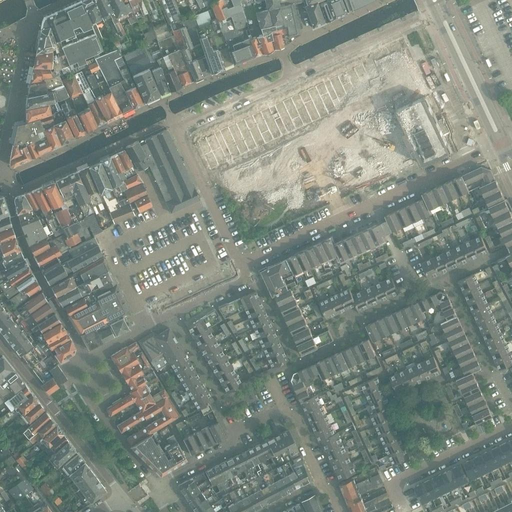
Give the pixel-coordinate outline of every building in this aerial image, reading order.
[(93,0),(82,0),(81,1),(94,27),(92,27),(97,38),(101,37),(96,25),(104,22),(93,0)] [(93,0),(104,22),(111,18),(120,36),(125,34),(119,22),(107,0),(93,0)] [(107,0),(119,22),(127,18),(130,25),(137,21),(135,14),(133,9),(131,10),(127,1),(122,3),(121,0),(107,0)] [(128,0),(127,1),(131,10),(133,9),(135,14),(141,12),(142,15),(147,13),(141,0),(128,0)] [(155,0),(156,0),(158,0),(168,23),(169,26),(170,25),(170,27),(179,24),(183,22),(181,17),(173,0),(155,0)] [(219,0),(216,2),(211,5),(212,9),(218,21),(227,47),(233,64),(255,56),(249,39),(241,42),(238,33),(249,29),(243,9),(254,6),(253,3),(265,0),(264,0),(219,0)] [(249,29),(238,33),(241,42),(249,39),(256,37),(262,54),(274,50),(275,50),(271,33),(271,30),(284,26),(279,6),(280,6),(279,5),(278,0),(264,0),(265,0),(253,3),(254,6),(243,9),(249,29)] [(278,0),(279,5),(280,6),(279,6),(284,26),(286,25),(287,27),(288,32),(289,37),(290,42),(289,42),(290,42),(300,34),(299,30),(302,29),(298,15),(295,15),(293,3),(294,3),(302,1),(303,1),(312,28),(324,22),(318,4),(327,1),(326,0),(278,0)] [(341,0),(328,0),(327,1),(334,19),(347,13),(341,0)] [(343,0),(349,11),(352,10),(372,0),(343,0)] [(42,22),(41,29),(46,28),(47,28),(48,29),(50,28),(54,40),(58,50),(62,49),(69,66),(71,69),(78,66),(81,65),(91,61),(91,60),(95,59),(104,55),(102,52),(97,38),(92,27),(94,27),(81,1),(64,9),(63,9),(61,10),(44,18),(43,19),(42,22)] [(327,1),(318,4),(324,22),(333,19),(334,19),(327,1)] [(195,17),(192,18),(196,30),(199,39),(211,74),(233,64),(227,47),(218,21),(212,9),(200,13),(194,16),(195,17)] [(183,22),(179,24),(203,77),(211,74),(199,39),(196,30),(192,18),(183,22)] [(154,30),(153,30),(156,38),(161,51),(164,58),(169,56),(181,87),(194,81),(181,51),(175,36),(173,36),(172,37),(169,28),(170,27),(170,25),(169,26),(168,23),(165,24),(166,25),(154,30)] [(179,24),(170,27),(173,36),(175,36),(181,51),(194,81),(203,77),(179,24)] [(421,24),(410,29),(415,41),(421,52),(432,47),(421,24)] [(284,26),(271,30),(271,33),(275,50),(284,47),(280,35),(280,34),(281,34),(284,33),(288,32),(287,27),(286,25),(284,26)] [(39,38),(36,53),(44,52),(57,50),(50,28),(48,29),(47,28),(46,28),(41,29),(40,31),(39,31),(38,31),(37,37),(38,37),(39,37),(39,38)] [(410,29),(386,40),(392,52),(415,41),(410,29)] [(143,39),(145,43),(156,38),(153,30),(143,35),(145,38),(143,39)] [(256,37),(249,39),(255,56),(262,54),(256,37)] [(386,40),(374,46),(382,64),(394,59),(386,40)] [(140,49),(124,56),(145,103),(160,96),(149,70),(153,68),(151,63),(154,62),(157,61),(164,58),(161,51),(158,52),(151,55),(148,48),(147,46),(144,47),(140,49)] [(374,46),(362,51),(370,70),(382,64),(374,46)] [(432,48),(413,57),(418,67),(437,58),(432,48)] [(36,53),(33,67),(49,68),(53,68),(54,71),(61,69),(69,66),(62,49),(58,50),(57,50),(44,52),(36,53)] [(104,55),(95,59),(122,114),(133,109),(121,85),(126,83),(125,81),(120,70),(115,60),(122,57),(118,49),(115,50),(104,55)] [(362,51),(350,57),(358,75),(370,70),(362,51)] [(164,58),(157,61),(170,92),(181,87),(169,56),(164,58)] [(122,57),(115,60),(120,70),(125,81),(126,83),(121,85),(133,109),(144,104),(126,67),(122,57)] [(350,57),(338,62),(346,81),(358,75),(350,57)] [(437,58),(418,67),(423,77),(442,68),(437,58)] [(93,64),(89,67),(91,71),(92,73),(97,83),(114,118),(122,114),(95,59),(91,60),(91,61),(93,64)] [(153,68),(149,70),(160,96),(170,92),(157,61),(154,62),(151,63),(153,68)] [(338,62),(325,67),(334,86),(346,81),(338,62)] [(29,84),(44,80),(44,79),(53,77),(58,75),(57,73),(55,73),(54,71),(51,72),(49,68),(33,67),(29,84)] [(325,67),(313,73),(322,91),(334,86),(325,67)] [(442,68),(423,77),(428,88),(429,87),(447,78),(442,67),(442,68)] [(91,71),(85,73),(93,89),(97,97),(95,98),(107,122),(114,118),(97,83),(92,73),(91,71)] [(82,72),(75,76),(83,94),(97,127),(106,122),(90,91),(91,90),(82,72)] [(313,73),(301,78),(310,97),(322,91),(313,73)] [(29,84),(27,97),(53,92),(64,87),(61,81),(58,75),(53,77),(44,79),(44,80),(29,84)] [(72,77),(61,81),(64,87),(69,97),(70,100),(72,99),(83,94),(75,76),(72,77)] [(301,78),(289,84),(298,102),(310,97),(301,78)] [(447,78),(429,87),(433,97),(452,88),(447,78)] [(289,84),(277,89),(286,108),(298,102),(289,84)] [(27,97),(25,107),(56,101),(59,102),(64,100),(69,97),(64,87),(53,92),(27,97)] [(235,103),(215,113),(265,217),(330,185),(321,166),(317,157),(315,153),(309,156),(293,124),(291,119),(286,108),(277,89),(277,88),(259,96),(258,94),(236,105),(235,103)] [(452,88),(433,97),(438,107),(457,98),(452,88)] [(83,94),(72,99),(79,114),(78,115),(87,132),(97,127),(83,94)] [(457,98),(438,107),(443,118),(462,109),(457,98)] [(56,101),(25,107),(25,122),(39,118),(48,115),(61,110),(56,101)] [(86,133),(74,110),(69,113),(68,111),(70,110),(66,103),(61,105),(67,121),(76,138),(86,133)] [(462,109),(443,118),(448,128),(467,119),(462,109)] [(61,110),(48,115),(61,145),(74,139),(61,110)] [(39,138),(32,141),(38,155),(61,145),(48,115),(39,118),(44,130),(37,132),(39,138)] [(12,144),(9,164),(13,167),(38,155),(32,141),(39,138),(37,132),(44,130),(39,118),(25,122),(17,125),(12,144)] [(414,122),(404,127),(413,145),(423,140),(414,122)] [(404,127),(393,132),(402,150),(413,145),(404,127)] [(171,139),(167,130),(145,140),(145,142),(153,159),(176,149),(171,139)] [(393,132),(383,137),(392,155),(402,150),(393,132)] [(383,137),(373,142),(382,160),(392,155),(383,137)] [(153,159),(145,142),(139,144),(138,142),(126,147),(139,172),(148,168),(150,167),(148,162),(153,159)] [(373,142),(363,147),(371,165),(382,160),(373,142)] [(363,147),(352,152),(361,170),(371,165),(363,147)] [(194,190),(188,176),(176,149),(153,159),(148,162),(150,167),(171,214),(200,200),(195,189),(194,190)] [(136,173),(124,151),(110,158),(121,182),(123,181),(123,180),(136,173)] [(352,152),(342,156),(351,175),(361,170),(352,152)] [(342,156),(332,161),(340,180),(351,175),(342,156)] [(111,188),(116,199),(120,197),(122,195),(121,192),(142,182),(137,175),(123,181),(121,182),(110,158),(100,162),(111,188)] [(332,161),(321,166),(330,185),(340,180),(332,161)] [(105,202),(109,213),(120,209),(120,208),(130,204),(147,195),(144,184),(124,192),(127,198),(117,202),(116,199),(111,188),(100,162),(88,167),(100,193),(105,202)] [(100,193),(88,167),(77,172),(89,198),(93,207),(105,202),(100,193)] [(496,181),(491,170),(482,167),(471,172),(478,188),(480,187),(480,188),(496,181)] [(89,198),(77,172),(66,177),(84,217),(95,212),(93,207),(89,198)] [(469,192),(478,188),(471,172),(461,176),(469,192)] [(469,192),(461,176),(452,181),(459,196),(469,192)] [(89,226),(93,236),(103,231),(102,230),(99,228),(93,214),(85,218),(84,217),(66,177),(56,182),(66,202),(67,206),(66,207),(67,208),(73,223),(78,221),(83,230),(87,227),(89,226)] [(459,196),(452,181),(443,185),(450,200),(459,196)] [(500,190),(496,181),(480,188),(484,197),(500,190)] [(61,225),(67,238),(77,233),(77,232),(83,230),(78,221),(73,223),(67,208),(66,207),(67,206),(66,202),(56,182),(55,183),(55,182),(42,188),(52,208),(60,204),(62,209),(54,212),(61,225)] [(450,200),(443,185),(432,190),(440,205),(450,200)] [(54,212),(52,208),(42,188),(32,192),(43,213),(51,229),(61,225),(54,212)] [(440,205),(432,190),(422,194),(424,199),(425,199),(430,210),(440,205)] [(505,200),(500,190),(484,197),(489,208),(505,200)] [(43,213),(32,192),(24,195),(31,211),(36,209),(41,214),(43,213)] [(31,211),(24,195),(16,197),(15,201),(21,223),(35,218),(31,211)] [(151,207),(149,202),(147,195),(130,204),(135,215),(151,207)] [(0,216),(9,213),(3,196),(0,197),(0,216)] [(425,199),(424,199),(415,203),(423,219),(432,214),(430,210),(425,199)] [(494,218),(511,209),(511,206),(508,207),(505,200),(489,208),(494,218)] [(423,219),(415,203),(405,208),(412,224),(417,222),(419,227),(425,224),(423,219)] [(135,215),(130,204),(120,208),(120,209),(109,213),(114,224),(135,215)] [(412,224),(405,208),(395,213),(402,228),(412,224)] [(511,220),(511,215),(511,213),(511,211),(511,209),(494,218),(498,227),(511,220)] [(0,231),(11,226),(9,215),(9,213),(0,216),(0,231)] [(206,213),(185,223),(208,273),(199,277),(206,292),(237,277),(206,213)] [(402,228),(395,213),(385,217),(387,221),(392,232),(392,233),(402,228)] [(41,226),(40,224),(43,223),(40,216),(37,217),(35,218),(21,223),(25,234),(41,226)] [(511,231),(511,220),(498,227),(502,237),(511,231)] [(369,230),(376,246),(386,241),(383,236),(390,233),(392,232),(387,221),(384,222),(378,225),(369,230)] [(48,236),(44,225),(41,226),(25,234),(29,246),(45,238),(48,236)] [(34,257),(39,266),(61,254),(59,250),(61,249),(61,248),(63,246),(64,248),(67,246),(68,247),(81,241),(79,238),(84,236),(84,238),(90,235),(88,231),(87,227),(83,230),(77,232),(77,233),(67,238),(64,240),(54,245),(55,246),(51,248),(34,257)] [(0,244),(15,237),(12,228),(0,234),(0,244)] [(376,246),(369,230),(360,234),(368,250),(376,246)] [(511,231),(502,237),(507,248),(511,245),(511,231)] [(368,250),(360,234),(352,238),(359,254),(368,250)] [(5,259),(21,250),(15,237),(0,244),(0,261),(1,261),(5,259)] [(68,258),(69,260),(73,258),(97,245),(94,237),(68,250),(69,252),(68,252),(69,254),(67,255),(68,258)] [(488,252),(481,237),(471,241),(478,257),(488,252)] [(55,246),(54,245),(51,238),(47,241),(45,238),(29,246),(34,257),(51,248),(55,246)] [(359,254),(352,238),(343,242),(350,258),(359,254)] [(338,254),(334,246),(335,246),(332,239),(322,243),(330,258),(338,254)] [(478,257),(471,241),(461,246),(468,261),(478,257)] [(350,258),(343,242),(335,246),(334,246),(338,254),(341,262),(350,258)] [(330,258),(322,243),(314,247),(321,262),(330,258)] [(43,274),(49,284),(65,275),(73,271),(103,254),(97,245),(73,258),(69,260),(62,264),(43,274)] [(468,261),(461,246),(451,250),(459,266),(468,261)] [(321,262),(314,247),(305,251),(312,266),(321,262)] [(5,269),(24,259),(21,250),(5,259),(1,261),(0,261),(0,271),(3,270),(5,269)] [(39,266),(43,273),(61,262),(68,258),(67,255),(69,254),(68,252),(69,252),(68,250),(61,254),(39,266)] [(459,266),(451,250),(442,255),(449,270),(459,266)] [(312,266),(305,251),(296,256),(303,270),(312,266)] [(442,255),(432,259),(439,275),(449,270),(442,255)] [(303,270),(296,256),(285,261),(292,275),(303,270)] [(55,296),(109,270),(103,258),(71,276),(63,280),(50,287),(55,296)] [(0,285),(8,279),(29,266),(24,259),(5,269),(3,270),(0,271),(0,285)] [(439,275),(432,259),(421,264),(428,280),(439,275)] [(284,279),(287,277),(288,280),(293,277),(292,275),(285,261),(262,272),(273,297),(276,296),(291,288),(297,285),(295,281),(286,285),(284,279)] [(500,272),(496,265),(492,267),(496,274),(500,272)] [(0,286),(4,293),(32,272),(29,266),(8,279),(0,285),(0,286)] [(81,296),(102,286),(104,291),(116,285),(109,270),(55,296),(62,306),(81,296)] [(8,299),(36,279),(32,272),(4,293),(8,299)] [(479,284),(475,274),(474,274),(463,279),(459,281),(463,291),(479,284)] [(399,293),(391,277),(381,281),(388,297),(399,293)] [(15,308),(41,289),(36,279),(8,299),(15,308)] [(388,297),(381,281),(371,286),(379,302),(388,297)] [(484,294),(479,284),(463,291),(468,301),(484,294)] [(81,336),(81,337),(100,326),(108,322),(121,314),(124,320),(131,316),(116,285),(104,291),(94,296),(97,302),(87,307),(68,317),(81,336)] [(63,309),(68,317),(87,307),(97,302),(94,296),(104,291),(102,286),(81,296),(82,298),(63,309)] [(379,302),(371,286),(361,291),(369,307),(379,302)] [(296,298),(291,288),(276,296),(280,305),(296,298)] [(356,305),(352,295),(349,288),(339,293),(347,309),(355,305),(356,305)] [(369,307),(361,291),(352,295),(356,305),(355,305),(358,311),(369,307)] [(30,314),(48,301),(42,292),(17,311),(20,314),(21,317),(23,319),(30,314)] [(260,302),(256,292),(240,299),(244,309),(260,302)] [(436,313),(444,294),(440,292),(419,302),(423,312),(433,307),(436,313)] [(347,309),(339,293),(329,298),(337,314),(347,309)] [(458,316),(448,295),(444,294),(436,313),(443,310),(448,321),(458,316)] [(488,304),(484,294),(468,301),(472,311),(488,304)] [(300,308),(296,299),(296,298),(280,305),(285,315),(300,308)] [(337,314),(329,298),(319,302),(327,318),(337,314)] [(244,309),(240,299),(218,309),(224,319),(244,309)] [(32,328),(54,312),(49,304),(48,301),(30,314),(23,319),(20,321),(28,332),(31,330),(32,328)] [(265,312),(260,302),(244,309),(249,319),(265,312)] [(426,318),(423,312),(419,302),(410,306),(417,322),(426,318)] [(493,314),(488,304),(472,311),(477,321),(493,314)] [(0,319),(8,313),(8,312),(6,312),(1,306),(0,307),(0,319)] [(417,322),(410,306),(401,310),(408,326),(417,322)] [(305,318),(300,308),(285,315),(290,325),(305,318)] [(222,320),(216,310),(202,318),(208,329),(222,320)] [(408,326),(401,310),(392,315),(400,330),(408,326)] [(269,321),(265,312),(249,319),(253,329),(269,321)] [(0,331),(0,332),(14,321),(9,316),(10,315),(8,313),(0,319),(0,331)] [(42,333),(61,322),(55,313),(33,329),(32,328),(31,330),(31,331),(38,337),(42,335),(42,334),(42,333)] [(129,330),(124,320),(121,314),(108,322),(111,327),(116,337),(129,330)] [(497,324),(493,314),(477,321),(481,331),(497,324)] [(400,330),(392,315),(384,318),(391,334),(400,330)] [(461,325),(458,316),(448,321),(441,324),(445,332),(461,325)] [(208,329),(202,318),(187,327),(193,337),(208,329)] [(309,328),(305,318),(290,325),(294,335),(309,328)] [(391,334),(384,318),(375,323),(382,338),(391,334)] [(7,340),(22,329),(21,327),(19,328),(14,321),(0,332),(7,340)] [(274,331),(269,321),(253,329),(258,339),(274,331)] [(71,339),(61,322),(42,333),(42,334),(42,335),(38,337),(41,341),(30,350),(39,362),(47,356),(46,355),(52,350),(71,339)] [(116,337),(111,327),(108,322),(100,326),(102,331),(97,334),(102,344),(116,337)] [(382,338),(375,323),(366,327),(373,343),(382,338)] [(502,333),(497,324),(481,331),(486,341),(502,333)] [(465,333),(461,325),(445,332),(449,341),(465,333)] [(102,344),(97,334),(102,331),(100,326),(81,337),(89,351),(102,344)] [(13,348),(27,338),(30,335),(26,331),(24,327),(22,329),(7,340),(13,348)] [(314,337),(309,328),(294,335),(299,344),(314,337)] [(185,354),(169,329),(158,335),(152,333),(139,341),(157,371),(169,363),(185,354)] [(213,338),(208,329),(193,337),(198,346),(213,338)] [(334,340),(329,330),(314,337),(319,347),(334,340)] [(278,341),(274,331),(258,339),(262,348),(278,341)] [(470,342),(465,333),(449,341),(453,350),(470,342)] [(506,343),(502,333),(486,341),(490,350),(506,343)] [(19,357),(33,346),(30,342),(33,339),(30,335),(27,338),(13,348),(19,357)] [(319,347),(314,337),(299,344),(303,354),(319,347)] [(219,347),(213,338),(198,346),(204,356),(219,347)] [(75,354),(77,349),(71,339),(52,350),(61,363),(69,359),(68,358),(75,354)] [(376,355),(368,340),(359,344),(367,360),(376,355)] [(283,351),(278,341),(262,348),(267,358),(283,351)] [(138,347),(135,342),(127,347),(126,347),(111,356),(128,384),(143,374),(141,370),(149,365),(141,352),(135,355),(133,352),(138,347)] [(474,351),(470,342),(453,350),(457,359),(474,351)] [(511,353),(506,343),(490,350),(495,360),(511,353)] [(367,360),(359,344),(350,348),(358,364),(367,360)] [(224,356),(219,347),(204,356),(209,365),(224,356)] [(358,364),(350,348),(342,352),(349,367),(358,364)] [(287,361),(283,351),(267,358),(271,368),(287,361)] [(478,360),(474,351),(457,359),(461,367),(478,360)] [(349,367),(342,352),(333,356),(340,372),(349,367)] [(511,364),(511,355),(511,353),(495,360),(499,370),(511,364)] [(190,364),(185,354),(169,363),(175,373),(190,364)] [(67,379),(58,365),(56,362),(50,355),(45,360),(42,362),(49,371),(50,371),(54,376),(43,385),(49,393),(67,379)] [(0,405),(7,400),(10,397),(25,386),(18,377),(14,372),(15,372),(2,356),(0,357),(0,405)] [(230,365),(224,356),(209,365),(215,374),(230,365)] [(340,372),(333,356),(324,360),(332,376),(340,372)] [(441,374),(434,358),(425,362),(433,378),(441,374)] [(332,376),(324,360),(316,364),(320,373),(323,380),(332,376)] [(482,369),(478,360),(461,367),(465,375),(465,376),(473,372),(473,373),(482,369)] [(433,378),(425,362),(416,366),(424,382),(433,378)] [(196,373),(190,364),(175,373),(181,382),(196,373)] [(310,378),(320,373),(316,364),(295,374),(293,377),(313,385),(310,378)] [(220,383),(235,374),(230,365),(215,374),(220,383)] [(424,382),(416,366),(408,370),(415,386),(424,382)] [(156,376),(152,370),(144,375),(143,374),(128,384),(132,390),(132,391),(142,385),(145,383),(156,376)] [(415,386),(408,370),(399,374),(406,390),(415,386)] [(477,381),(473,373),(473,372),(465,376),(465,375),(456,379),(461,388),(477,381)] [(186,392),(201,382),(196,373),(181,382),(186,392)] [(241,385),(235,374),(220,383),(226,393),(241,385)] [(406,390),(399,374),(389,378),(397,394),(406,390)] [(311,398),(306,388),(313,385),(293,377),(291,380),(301,402),(311,398)] [(382,387),(377,377),(361,384),(366,394),(382,387)] [(481,390),(477,381),(461,388),(465,397),(481,390)] [(192,401),(207,391),(201,382),(186,392),(192,401)] [(142,413),(166,397),(168,396),(164,389),(153,396),(153,397),(151,398),(148,392),(149,391),(145,383),(142,385),(132,391),(132,390),(129,392),(131,394),(135,402),(141,411),(142,413)] [(31,394),(25,386),(10,397),(7,400),(14,408),(31,394)] [(386,397),(382,387),(366,394),(371,404),(386,397)] [(485,399),(481,390),(465,397),(469,406),(485,399)] [(213,401),(207,391),(192,401),(198,410),(199,409),(208,404),(213,401)] [(21,415),(37,402),(31,394),(14,408),(13,408),(12,410),(14,413),(17,410),(21,415)] [(131,394),(106,409),(111,417),(135,402),(131,394)] [(322,405),(317,395),(311,398),(301,402),(306,412),(322,405)] [(160,411),(171,404),(166,397),(142,413),(145,418),(146,420),(160,411)] [(391,407),(386,397),(371,404),(375,413),(375,414),(387,409),(391,407)] [(489,407),(485,399),(469,406),(473,415),(489,407)] [(356,411),(351,401),(347,403),(351,413),(356,411)] [(29,422),(44,410),(37,402),(21,415),(20,416),(26,424),(29,422)] [(178,416),(171,404),(160,411),(163,415),(168,423),(178,416)] [(217,422),(208,404),(199,409),(208,426),(217,422)] [(326,415),(322,405),(306,412),(311,422),(326,415)] [(493,416),(489,407),(473,415),(477,424),(493,416)] [(391,419),(387,409),(375,414),(375,413),(370,415),(375,426),(391,419)] [(145,418),(142,413),(141,411),(117,426),(121,433),(145,418)] [(27,439),(51,420),(45,412),(23,432),(27,436),(25,437),(27,439)] [(150,435),(168,423),(163,415),(145,427),(150,435)] [(331,425),(326,415),(311,422),(315,433),(331,425)] [(396,428),(391,419),(375,426),(380,436),(396,428)] [(42,437),(56,426),(51,420),(27,439),(28,441),(30,440),(31,442),(40,435),(42,437)] [(225,438),(217,422),(208,426),(216,442),(225,438)] [(335,434),(331,425),(315,433),(320,441),(322,440),(335,434)] [(49,446),(62,435),(56,426),(42,437),(39,440),(41,442),(39,444),(44,449),(49,446)] [(208,426),(200,430),(208,446),(216,442),(208,426)] [(132,446),(150,435),(145,427),(127,439),(132,446)] [(400,438),(396,428),(380,436),(384,446),(400,438)] [(208,446),(200,430),(191,434),(199,450),(208,446)] [(281,434),(293,459),(300,456),(298,452),(295,444),(288,431),(281,434)] [(369,441),(365,431),(360,433),(365,442),(369,441)] [(342,443),(337,433),(335,434),(322,440),(327,450),(342,443)] [(199,450),(191,434),(182,439),(190,455),(199,450)] [(293,459),(281,434),(274,438),(281,451),(286,462),(290,461),(293,459)] [(55,452),(68,442),(62,435),(49,446),(44,449),(50,456),(55,452)] [(138,453),(153,439),(150,435),(132,446),(138,453)] [(186,459),(177,443),(174,435),(166,440),(171,447),(163,452),(149,463),(149,465),(151,467),(153,467),(156,470),(156,472),(158,474),(160,474),(163,474),(186,459)] [(163,452),(154,438),(153,439),(138,453),(140,455),(140,457),(142,459),(144,459),(149,463),(163,452)] [(286,462),(281,451),(274,438),(267,441),(279,466),(281,465),(284,463),(286,462)] [(405,448),(400,438),(384,446),(389,456),(405,448)] [(279,466),(267,441),(260,445),(267,458),(271,456),(273,461),(269,463),(273,469),(275,468),(279,466)] [(511,444),(510,441),(501,445),(509,461),(511,459),(511,444)] [(58,465),(75,451),(68,442),(55,452),(50,456),(48,458),(56,467),(58,465)] [(347,453),(342,443),(327,450),(331,460),(347,453)] [(263,460),(267,458),(260,445),(253,448),(263,466),(266,473),(268,472),(273,469),(269,463),(266,465),(263,460)] [(501,445),(492,450),(500,465),(509,461),(501,445)] [(259,476),(261,475),(266,473),(263,466),(253,448),(247,451),(254,465),(257,463),(260,469),(257,471),(259,476)] [(409,458),(405,448),(389,456),(393,465),(409,458)] [(492,450),(483,454),(490,470),(500,465),(492,450)] [(257,471),(254,465),(247,451),(240,455),(249,473),(252,480),(254,479),(259,476),(257,471)] [(351,463),(347,453),(331,460),(335,470),(351,463)] [(69,474),(84,462),(77,454),(62,466),(69,474)] [(483,454),(473,459),(481,474),(490,470),(483,454)] [(249,473),(240,455),(233,458),(239,472),(244,470),(247,477),(243,479),(245,483),(248,482),(252,480),(249,473)] [(235,474),(239,472),(233,458),(226,462),(235,480),(238,487),(241,485),(245,483),(243,479),(239,481),(235,474)] [(473,459),(464,463),(472,479),(481,474),(473,459)] [(74,482),(90,470),(84,462),(69,474),(74,482)] [(235,480),(226,462),(219,465),(226,479),(229,477),(233,483),(229,485),(230,487),(232,490),(235,489),(238,487),(235,480)] [(290,466),(292,470),(300,486),(309,482),(302,462),(298,464),(296,462),(290,466)] [(281,465),(285,471),(294,489),(300,486),(292,470),(289,472),(284,463),(281,465)] [(356,473),(351,463),(335,470),(340,480),(356,473)] [(223,480),(226,479),(219,465),(212,469),(221,487),(225,494),(228,492),(232,490),(230,487),(226,488),(222,481),(223,480)] [(294,489),(285,471),(281,465),(279,466),(275,468),(280,479),(287,493),(294,489)] [(461,465),(452,469),(460,485),(469,480),(461,465)] [(287,493),(280,479),(275,468),(273,469),(268,472),(271,478),(281,496),(287,493)] [(221,487),(212,469),(205,472),(212,485),(216,483),(220,492),(217,493),(219,497),(221,496),(225,494),(221,487)] [(452,469),(443,474),(450,490),(460,485),(452,469)] [(77,491),(95,477),(90,470),(74,482),(70,486),(75,493),(77,491)] [(281,496),(271,478),(268,472),(266,473),(261,475),(267,486),(274,500),(281,496)] [(183,495),(200,483),(206,479),(203,473),(197,476),(179,485),(178,488),(183,495)] [(345,495),(381,479),(379,474),(365,481),(356,484),(355,479),(354,480),(353,477),(342,482),(342,485),(341,485),(345,495)] [(443,474),(433,478),(441,494),(450,490),(443,474)] [(274,500),(267,486),(261,475),(259,476),(254,479),(267,503),(274,500)] [(82,498),(100,483),(95,477),(77,491),(82,498)] [(433,478),(424,483),(432,499),(441,494),(433,478)] [(19,488),(28,482),(25,479),(23,480),(17,485),(19,488)] [(187,501),(205,489),(210,486),(206,479),(200,483),(183,495),(187,501)] [(267,503),(254,479),(252,480),(248,482),(253,493),(260,507),(267,503)] [(360,493),(369,490),(383,483),(381,479),(345,495),(349,504),(362,498),(360,493)] [(22,492),(30,486),(28,482),(19,488),(22,492)] [(260,507),(253,493),(248,482),(245,483),(241,485),(245,492),(254,510),(260,507)] [(86,505),(106,490),(100,483),(82,498),(80,499),(86,505)] [(424,483),(415,487),(422,503),(432,499),(424,483)] [(11,494),(19,488),(17,485),(9,491),(11,494)] [(148,495),(140,485),(130,493),(138,502),(148,495)] [(250,511),(254,510),(245,492),(241,485),(238,487),(235,489),(246,511),(250,511)] [(24,495),(33,489),(30,486),(22,492),(24,495)] [(205,499),(215,493),(210,486),(205,489),(187,501),(192,508),(205,499)] [(14,498),(22,492),(19,488),(11,494),(14,498)] [(246,511),(235,489),(232,490),(228,492),(231,499),(238,511),(246,511)] [(16,501),(24,495),(22,492),(14,498),(16,501)] [(238,511),(231,499),(228,492),(225,494),(221,496),(222,497),(226,505),(227,507),(229,511),(238,511)] [(194,511),(201,511),(214,503),(219,500),(219,499),(215,493),(205,499),(192,508),(194,511)] [(351,511),(356,511),(389,498),(387,493),(373,500),(364,503),(362,498),(349,504),(351,511)] [(321,511),(315,495),(302,502),(306,511),(321,511)] [(215,511),(226,505),(222,497),(219,499),(219,500),(214,503),(201,511),(215,511)] [(368,511),(376,509),(391,503),(389,498),(356,511),(368,511)] [(52,511),(47,505),(42,509),(38,503),(33,506),(28,510),(29,511),(52,511)] [(304,511),(300,503),(293,507),(295,511),(304,511)]
